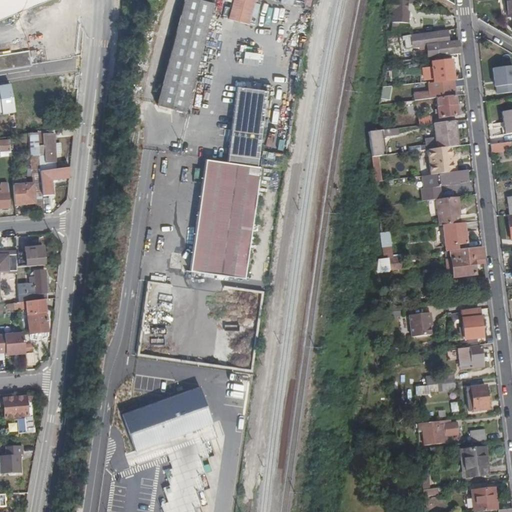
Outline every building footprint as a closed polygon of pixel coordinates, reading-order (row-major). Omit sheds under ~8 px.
[(0,0),(0,19),(1,19),(44,0),(0,0)] [(213,5),(195,0),(187,0),(158,106),(185,113),(213,5)] [(231,0),(229,20),(251,23),(253,0),(231,0)] [(384,0),(386,12),(392,12),(393,25),(408,23),(407,0),(384,0)] [(408,23),(393,25),(393,32),(399,32),(399,30),(408,29),(408,23)] [(460,55),(459,42),(448,43),(447,32),(411,37),(412,47),(436,44),(437,47),(434,47),(435,50),(437,49),(438,58),(460,55)] [(265,50),(236,45),(233,61),(262,65),(265,50)] [(461,67),(461,61),(451,62),(450,61),(431,63),(432,69),(423,70),(424,77),(428,77),(429,80),(433,80),(434,84),(453,81),(452,68),(461,67)] [(494,69),(497,93),(511,91),(511,72),(511,68),(494,69)] [(453,81),(434,84),(435,99),(436,99),(455,96),(454,87),(453,81)] [(57,84),(56,105),(71,105),(72,85),(57,84)] [(8,85),(0,85),(0,114),(12,112),(8,85)] [(430,99),(429,93),(414,95),(415,98),(412,99),(412,102),(430,99)] [(457,116),(455,96),(436,99),(438,111),(438,115),(439,119),(457,116)] [(136,118),(137,107),(129,106),(127,117),(136,118)] [(511,111),(502,112),(504,135),(511,133),(511,111)] [(29,115),(32,130),(47,127),(44,112),(29,115)] [(418,119),(419,126),(431,124),(431,117),(418,119)] [(457,146),(454,122),(434,124),(436,136),(437,149),(454,147),(457,146)] [(398,129),(373,132),(368,133),(371,158),(378,157),(381,156),(379,138),(398,136),(398,129)] [(37,133),(28,134),(29,142),(30,157),(39,156),(38,136),(37,133)] [(28,134),(14,136),(15,144),(20,144),(29,142),(28,134)] [(53,135),(43,135),(43,146),(45,146),(45,155),(54,155),(53,135)] [(432,150),(437,149),(436,136),(427,136),(429,150),(432,150)] [(0,151),(9,151),(9,140),(0,141),(0,151)] [(20,144),(15,144),(11,145),(12,158),(21,157),(20,144)] [(503,144),(490,146),(491,153),(504,152),(503,144)] [(432,150),(429,150),(432,176),(457,172),(454,147),(437,149),(432,150)] [(39,156),(30,157),(31,170),(40,169),(39,156)] [(42,156),(39,156),(40,169),(40,171),(55,169),(55,163),(43,164),(42,156)] [(378,157),(371,158),(373,176),(380,175),(378,157)] [(262,169),(207,160),(188,269),(243,278),(262,169)] [(68,178),(69,167),(55,169),(40,171),(41,181),(68,178)] [(31,170),(32,184),(34,204),(35,215),(44,214),(42,186),(41,181),(40,171),(40,169),(31,170)] [(469,181),(468,171),(457,172),(432,176),(424,177),(425,189),(423,189),(424,202),(436,200),(439,200),(438,187),(441,187),(441,186),(448,185),(449,186),(460,184),(460,182),(469,181)] [(19,186),(13,186),(14,205),(34,204),(32,184),(22,185),(22,181),(18,181),(19,186)] [(44,214),(53,213),(52,211),(51,188),(47,188),(47,186),(42,186),(44,214)] [(0,207),(9,207),(8,192),(0,192),(0,207)] [(456,198),(439,200),(436,200),(439,226),(443,225),(459,223),(458,216),(456,198)] [(467,244),(464,222),(459,223),(443,225),(445,252),(455,251),(455,245),(467,244)] [(483,258),(482,247),(455,251),(445,252),(447,268),(451,267),(453,277),(475,275),(474,264),(473,260),(483,258)] [(16,267),(44,265),(43,248),(25,249),(25,252),(16,252),(16,267)] [(0,253),(0,268),(16,267),(16,252),(0,253)] [(398,258),(387,259),(388,270),(400,268),(398,258)] [(36,294),(46,293),(44,271),(34,272),(34,278),(29,278),(29,284),(35,284),(36,294)] [(163,357),(170,283),(145,281),(138,355),(163,357)] [(25,295),(36,294),(35,284),(29,284),(24,285),(25,290),(25,295)] [(213,366),(253,371),(262,290),(222,286),(213,366)] [(0,302),(18,303),(17,290),(0,290),(0,302)] [(36,300),(36,294),(25,295),(25,290),(17,290),(18,303),(36,300)] [(36,306),(36,300),(18,303),(5,304),(6,308),(13,307),(13,309),(36,306)] [(38,313),(38,309),(26,310),(29,332),(48,330),(46,312),(38,313)] [(471,328),(471,331),(472,338),(482,337),(479,309),(461,311),(463,329),(471,328)] [(431,336),(430,327),(429,322),(432,321),(431,313),(409,316),(411,338),(431,336)] [(401,328),(409,327),(407,318),(400,319),(401,328)] [(459,350),(460,366),(465,365),(465,368),(473,368),(472,362),(482,361),(480,347),(459,350)] [(456,389),(455,382),(430,385),(431,393),(456,389)] [(487,410),(485,385),(470,387),(473,411),(487,410)] [(200,388),(121,417),(133,452),(212,423),(200,388)] [(25,433),(33,432),(29,396),(0,398),(0,406),(3,406),(4,418),(16,417),(24,417),(24,419),(25,433)] [(436,420),(434,411),(418,413),(419,422),(436,420)] [(24,417),(16,417),(18,434),(25,433),(24,419),(24,417)] [(437,426),(437,422),(421,424),(422,431),(431,430),(432,445),(447,443),(445,425),(442,425),(437,426)] [(194,511),(194,509),(200,507),(196,492),(202,490),(198,476),(205,474),(201,459),(206,457),(202,443),(216,438),(212,423),(133,452),(126,454),(127,460),(129,467),(167,455),(171,468),(166,470),(170,485),(164,488),(169,502),(162,505),(164,511),(194,511)] [(431,430),(422,431),(424,445),(432,445),(431,430)] [(470,443),(485,441),(485,435),(469,436),(470,443)] [(21,444),(4,445),(5,454),(0,453),(0,459),(1,473),(21,471),(20,452),(22,452),(21,444)] [(486,475),(483,447),(461,450),(465,478),(486,475)] [(155,468),(160,483),(166,481),(162,466),(155,468)] [(473,511),(480,511),(497,510),(494,489),(471,491),(473,511)]
